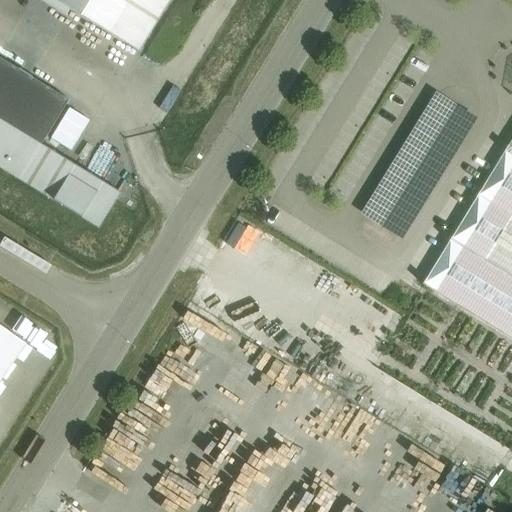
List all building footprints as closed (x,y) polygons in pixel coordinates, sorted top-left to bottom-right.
[(53,0),(70,10),(138,52),(169,0),(53,0)] [(42,146),(70,100),(0,57),(0,167),(99,228),(120,193),(42,146)] [(511,141),(504,153),(454,236),(511,273),(511,67),(506,77),(511,80),(511,89),(509,95),(511,96),(511,141)] [(511,273),(454,236),(426,281),(511,335),(511,273)] [(149,482),(159,488),(152,498),(173,511),(191,511),(207,488),(164,460),(149,482)]
